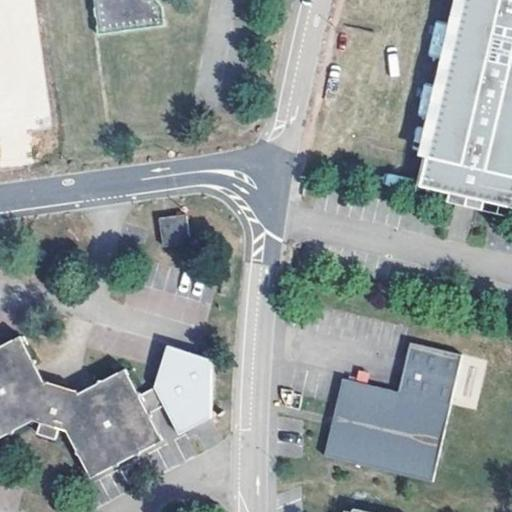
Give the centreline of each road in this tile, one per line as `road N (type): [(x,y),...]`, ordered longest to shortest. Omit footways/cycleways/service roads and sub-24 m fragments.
road 1 (unclassified): [(250,511),(258,297),(274,170)]
road 2 (unclassified): [(274,170),(0,202)]
road 3 (unclassified): [(313,0),(274,170)]
